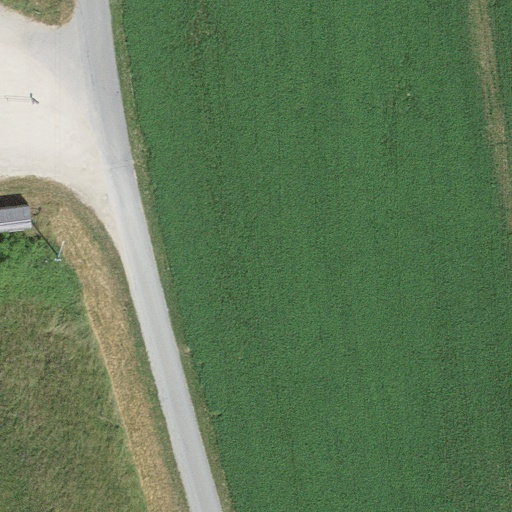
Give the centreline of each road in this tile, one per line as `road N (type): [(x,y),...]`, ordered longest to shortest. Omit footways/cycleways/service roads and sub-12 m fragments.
road 1 (residential): [(87,4),(100,99),(209,511)]
road 2 (track): [(0,30),(100,99),(0,143)]
